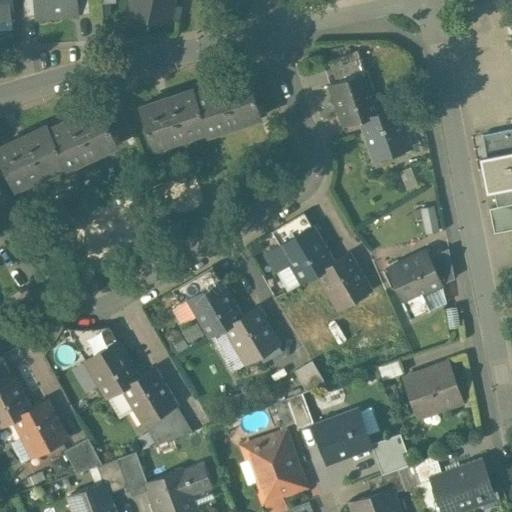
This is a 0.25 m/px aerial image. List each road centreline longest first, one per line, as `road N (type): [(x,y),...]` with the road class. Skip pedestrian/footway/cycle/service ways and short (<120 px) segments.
road 1 (residential): [(274,29),(317,142),(315,167),(302,186),(113,297),(77,304),(52,291),(0,200)]
road 2 (residential): [(427,0),(511,399)]
road 3 (residential): [(274,29),(0,96)]
road 4 (residential): [(418,0),(274,29)]
